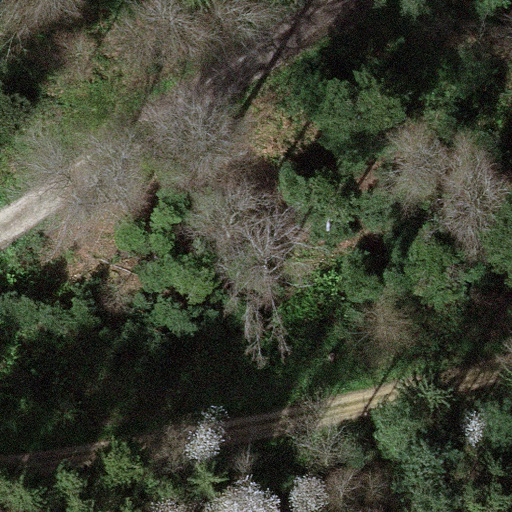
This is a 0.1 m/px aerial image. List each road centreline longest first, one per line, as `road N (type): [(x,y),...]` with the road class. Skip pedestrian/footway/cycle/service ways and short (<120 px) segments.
road 1 (track): [(0,505),(94,501),(511,379)]
road 2 (track): [(359,0),(0,229)]
